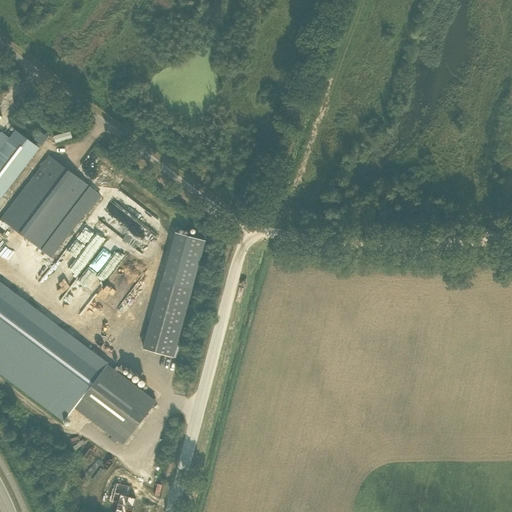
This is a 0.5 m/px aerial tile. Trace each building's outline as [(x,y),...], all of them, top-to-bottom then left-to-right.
[(75,407),(107,365),(109,363),(0,281),(0,200),(27,164),(32,158),(33,156),(39,148),(15,129),(9,137),(4,133),(0,137),(0,353),(74,409),(75,407)] [(49,155),(1,219),(52,258),(83,217),(85,218),(102,195),(100,193),(49,155)] [(112,201),(102,214),(131,236),(140,224),(112,201)] [(176,234),(143,349),(173,357),(205,242),(176,234)] [(60,255),(78,272),(89,259),(72,242),(60,255)] [(137,290),(136,275),(114,275),(114,280),(122,280),(122,290),(137,290)] [(107,365),(75,407),(112,435),(110,439),(116,443),(118,440),(124,444),(156,402),(107,365)] [(139,474),(124,470),(119,488),(115,503),(121,504),(138,508),(144,485),(137,483),(139,474)]
